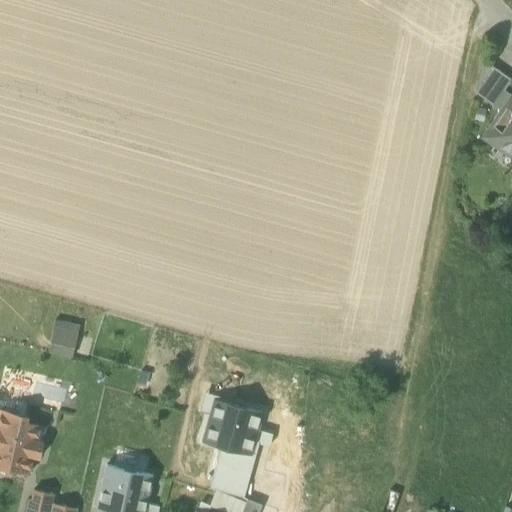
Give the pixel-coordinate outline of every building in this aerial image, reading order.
[(475,93),(493,105),(503,91),(511,80),(483,60),(475,93)] [(503,91),(493,105),(502,111),(511,97),(503,91)] [(500,147),(511,155),(511,96),(511,97),(502,111),(484,136),(486,137),(490,132),(504,142),(500,147)] [(486,137),(500,147),(504,142),(490,132),(486,137)] [(46,349),(69,355),(81,308),(58,302),(46,349)] [(5,398),(5,401),(3,410),(24,415),(26,403),(5,398)] [(0,466),(28,474),(32,456),(34,448),(41,449),(43,441),(36,439),(40,425),(26,421),(27,416),(24,415),(3,410),(5,401),(0,399),(0,466)] [(217,461),(251,470),(262,431),(257,429),(262,412),(213,399),(202,441),(220,446),(217,461)] [(39,458),(41,449),(34,448),(32,456),(39,458)] [(251,470),(217,461),(209,488),(243,498),(251,470)] [(115,511),(144,511),(146,503),(153,475),(106,465),(96,508),(115,511)] [(25,511),(50,511),(52,503),(54,494),(33,489),(31,500),(28,499),(25,511)] [(258,511),(261,505),(246,499),(241,511),(258,511)] [(69,511),(71,507),(52,503),(50,511),(69,511)] [(146,503),(144,511),(157,511),(159,506),(146,503)]
